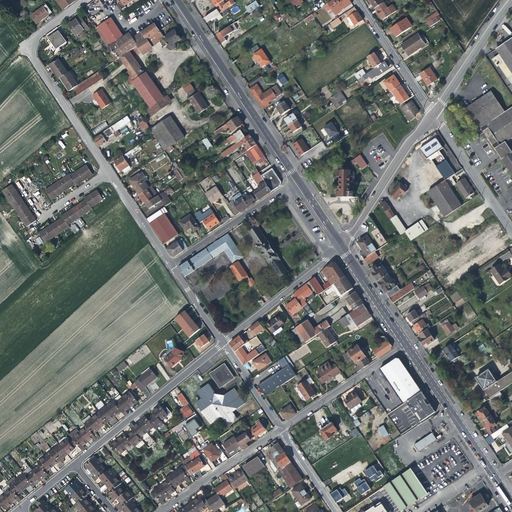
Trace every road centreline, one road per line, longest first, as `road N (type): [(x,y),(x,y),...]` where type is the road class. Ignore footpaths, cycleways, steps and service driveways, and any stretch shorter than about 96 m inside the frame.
road 1 (residential): [(107,171),(22,43),(82,0)]
road 2 (secondary): [(295,180),(173,0)]
road 3 (residential): [(73,464),(222,342)]
road 4 (tertiary): [(340,247),(431,113)]
road 5 (secondary): [(494,476),(405,344)]
road 6 (residential): [(222,342),(340,247)]
road 7 (residential): [(295,180),(169,263)]
road 8 (residential): [(405,344),(281,429)]
road 9 (residential): [(160,511),(281,429)]
road 10 (residential): [(511,232),(431,113)]
road 11 (tertiary): [(511,0),(431,113)]
road 12 (residential): [(356,0),(431,113)]
